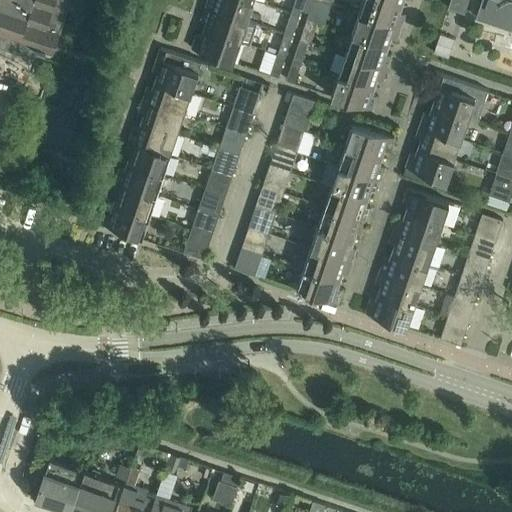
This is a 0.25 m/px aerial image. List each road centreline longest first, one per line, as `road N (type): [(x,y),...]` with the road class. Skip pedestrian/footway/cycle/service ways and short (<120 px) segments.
road 1 (tertiary): [(511,402),(308,336),(174,347)]
road 2 (residential): [(214,268),(198,281),(145,280),(0,231)]
road 3 (tertiary): [(32,338),(86,350),(174,347)]
